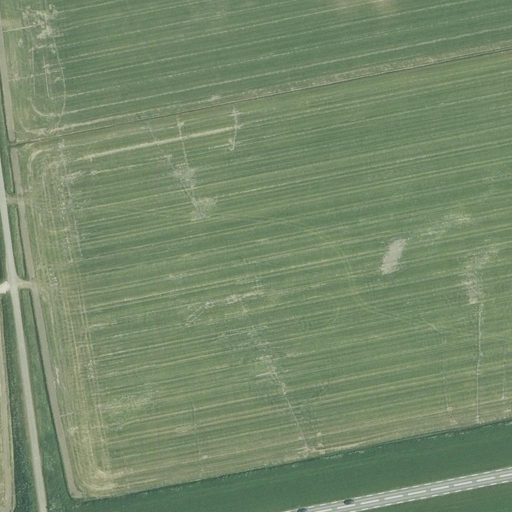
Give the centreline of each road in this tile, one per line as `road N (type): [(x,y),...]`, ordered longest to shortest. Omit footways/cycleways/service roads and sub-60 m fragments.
road 1 (unclassified): [(43,511),(0,187)]
road 2 (secondary): [(327,511),(511,476)]
